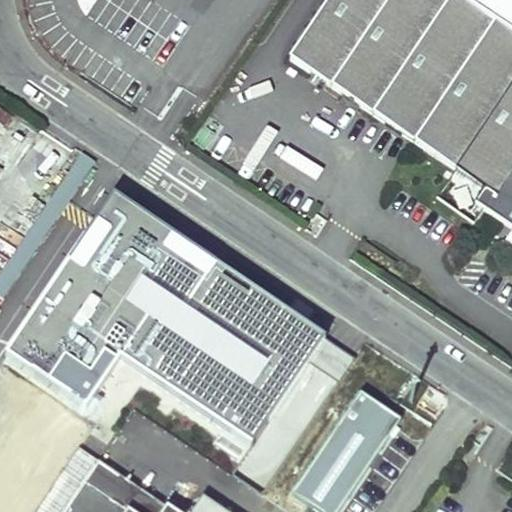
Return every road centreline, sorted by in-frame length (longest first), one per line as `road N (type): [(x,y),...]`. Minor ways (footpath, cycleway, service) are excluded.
road 1 (residential): [(511,402),(33,84),(0,44)]
road 2 (unknown): [(319,275),(336,224),(336,174),(281,49),(314,0)]
